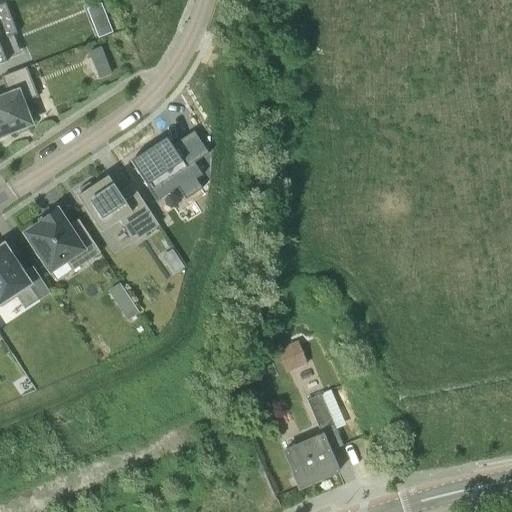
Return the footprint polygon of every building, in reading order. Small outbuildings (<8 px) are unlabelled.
[(107,0),(102,0),(92,3),(101,33),(116,28),(107,0)] [(92,64),(106,59),(101,47),(88,52),(92,64)] [(0,137),(15,131),(16,135),(29,130),(27,126),(31,125),(23,103),(37,97),(26,68),(2,77),(9,95),(0,98),(0,137)] [(161,142),(131,162),(157,202),(178,188),(186,200),(202,190),(196,180),(202,176),(194,164),(208,154),(194,132),(166,150),(161,142)] [(159,226),(132,185),(119,193),(108,176),(92,187),(90,183),(78,190),(81,194),(77,197),(101,233),(120,220),(134,242),(159,226)] [(68,227),(57,210),(41,221),(42,223),(25,234),(50,272),(68,260),(72,266),(84,259),(87,263),(100,254),(78,220),(68,227)] [(4,245),(0,247),(0,304),(15,295),(25,311),(39,301),(51,294),(33,267),(23,274),(4,245)] [(178,259),(168,265),(174,274),(184,267),(178,259)] [(112,300),(125,292),(119,284),(107,292),(112,300)] [(286,375),(308,365),(297,339),(274,349),(286,375)] [(307,400),(320,431),(334,425),(321,393),(319,394),(309,399),(307,400)] [(337,471),(329,452),(322,434),(283,451),(299,487),(337,471)]
